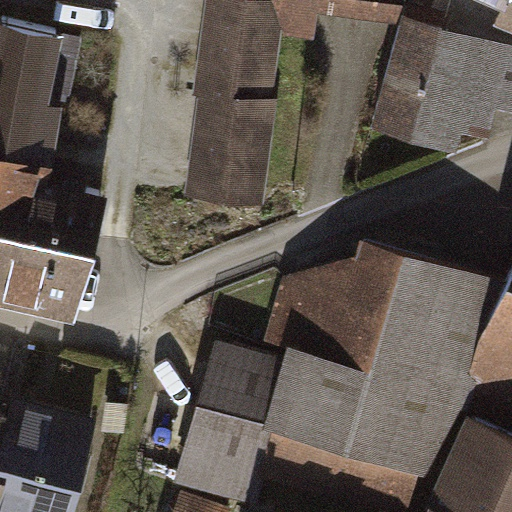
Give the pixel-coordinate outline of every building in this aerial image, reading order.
[(287,0),(207,0),(189,196),(270,206),(287,0)] [(511,0),(487,0),(500,5),(493,26),(511,33),(511,0)] [(511,46),(396,13),(376,126),(490,148),(500,110),(511,112),(511,46)] [(88,38),(0,24),(0,295),(73,312),(109,170),(41,153),(55,101),(76,106),(88,38)] [(346,511),(414,511),(490,274),(366,244),(354,266),(287,275),(270,340),(219,330),(182,485),(262,506),(270,485),(346,511)] [(511,276),(465,381),(511,401),(511,276)] [(11,413),(0,410),(0,511),(84,511),(109,414),(16,392),(11,413)] [(511,511),(511,437),(461,415),(426,511),(511,511)]
